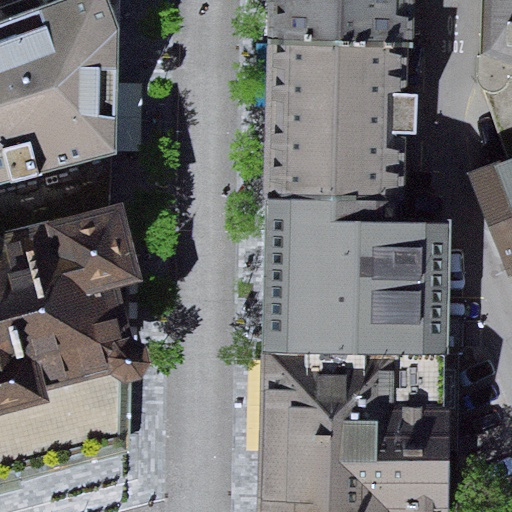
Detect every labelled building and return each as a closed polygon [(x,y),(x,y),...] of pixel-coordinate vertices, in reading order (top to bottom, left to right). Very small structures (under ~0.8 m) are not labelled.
[(115,0),(61,0),(0,24),(0,187),(126,154),(115,0)] [(414,0),(273,0),(272,49),(413,53),(414,0)] [(511,0),(499,0),(486,7),(481,111),(511,94),(511,0)] [(413,53),(272,49),(268,196),(409,200),(413,53)] [(511,165),(476,179),(511,273),(511,165)] [(125,198),(0,232),(0,511),(115,511),(150,503),(141,282),(125,198)] [(344,204),(271,203),(271,351),(448,355),(454,225),(344,221),(344,204)] [(271,361),(269,358),(268,361),(259,511),(451,511),(450,460),(376,461),(376,422),(333,425),(271,361)]
